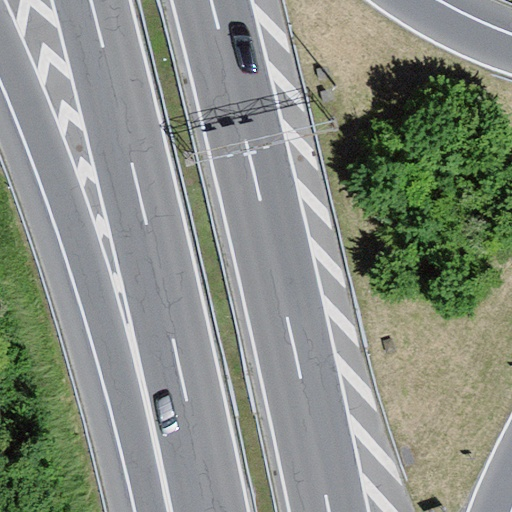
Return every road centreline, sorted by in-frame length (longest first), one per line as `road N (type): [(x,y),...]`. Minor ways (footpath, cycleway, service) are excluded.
road 1 (motorway): [(328,511),(250,139),(212,0)]
road 2 (motorway): [(97,0),(210,511)]
road 3 (motorway): [(0,41),(110,334),(149,511)]
road 4 (motorway): [(511,54),(395,0)]
